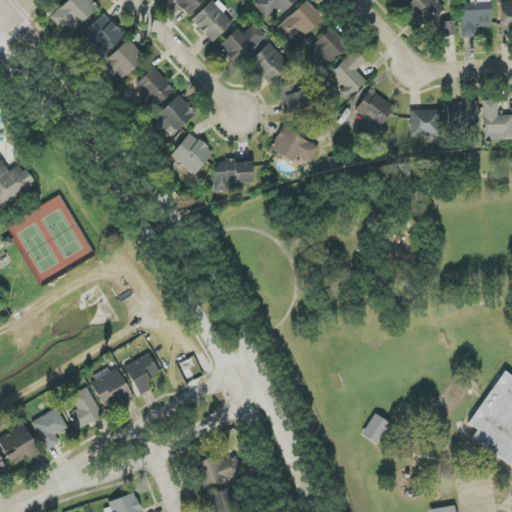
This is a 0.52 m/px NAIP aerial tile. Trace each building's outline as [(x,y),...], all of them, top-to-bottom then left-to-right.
[(68,0),(50,18),(62,31),(67,26),(73,32),(98,8),(90,0),(68,0)] [(204,0),(172,0),(188,16),(204,0)] [(233,23),(223,13),(226,11),(215,0),(212,0),(191,20),(212,42),(233,23)] [(266,18),(277,8),(283,14),(297,0),(259,0),(254,6),(266,18)] [(445,9),(436,0),(412,0),(406,6),(426,27),(445,9)] [(460,3),(461,38),(476,37),(476,28),(491,27),(489,0),(468,0),(469,3),(460,3)] [(511,0),(501,1),(499,36),(511,36),(511,27),(511,0)] [(300,31),(305,36),(324,19),(306,1),(277,29),(289,41),(300,31)] [(82,35),(104,56),(124,35),(102,14),(82,35)] [(439,36),(456,36),(455,22),(438,23),(439,36)] [(237,29),(218,47),(236,66),(267,37),(254,23),(242,34),(237,29)] [(317,72),(347,45),(332,28),(302,55),(317,72)] [(121,81),(145,59),(128,40),(104,62),(121,81)] [(270,85),(290,65),(268,43),(248,64),(270,85)] [(366,82),(356,71),(366,62),(355,50),(331,73),(344,87),(339,92),(347,100),(366,82)] [(279,87),(284,113),(306,108),(301,83),(279,87)] [(380,129),(394,107),(369,90),(355,112),(380,129)] [(195,114),(178,96),(150,121),(162,134),(171,126),(176,132),(195,114)] [(511,115),(498,116),(497,100),(482,101),(483,142),(511,140),(511,115)] [(477,102),(446,104),(447,128),(478,128),(477,102)] [(410,137),(440,136),(440,110),(410,111),(410,137)] [(270,150),(293,163),(297,156),(311,164),(319,147),(281,128),(270,150)] [(213,152),(190,133),(171,156),(194,175),(213,152)] [(9,172),(0,158),(0,207),(34,186),(20,164),(9,172)] [(227,184),(252,183),(252,163),(235,163),(235,161),(213,162),(214,191),(228,191),(227,184)] [(138,396),(152,390),(147,381),(160,375),(150,354),(124,366),(138,396)] [(511,511),(502,505),(511,490),(511,465),(461,430),(509,363),(511,365),(511,511)] [(133,397),(116,369),(90,384),(107,412),(133,397)] [(70,396),(77,410),(69,414),(77,430),(103,417),(87,387),(70,396)] [(67,428),(56,408),(31,423),(47,451),(59,444),(55,435),(67,428)] [(378,445),(389,423),(373,414),(361,436),(378,445)] [(0,437),(0,445),(13,468),(40,453),(23,424),(0,437)] [(197,464),(206,487),(241,474),(234,456),(220,462),(218,456),(197,464)] [(210,493),(212,511),(235,511),(233,490),(210,493)] [(111,511),(141,511),(133,493),(108,503),(111,511)]
